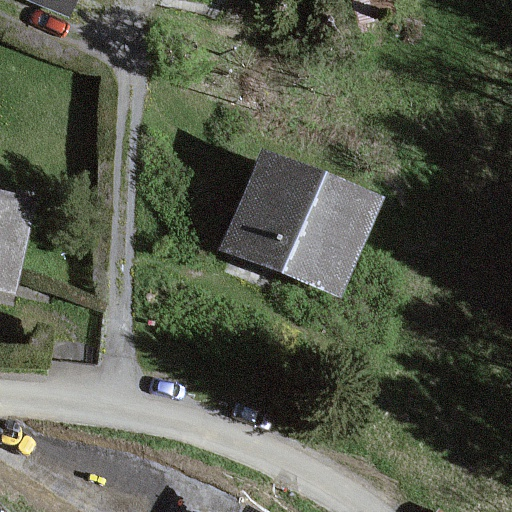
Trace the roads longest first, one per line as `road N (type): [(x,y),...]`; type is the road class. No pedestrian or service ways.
road 1 (track): [(117,412),(124,66),(92,40),(0,4)]
road 2 (residential): [(0,398),(157,417),(251,447),(360,511)]
